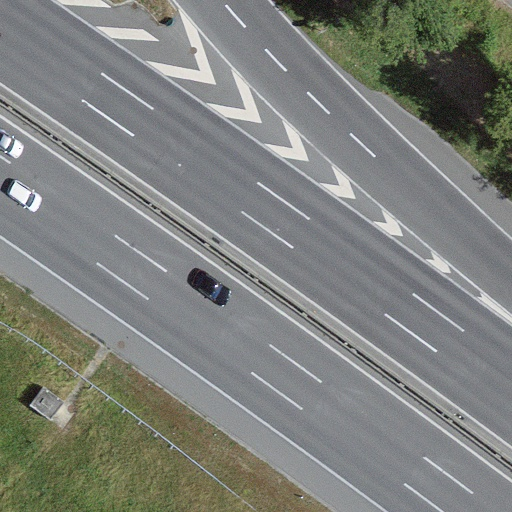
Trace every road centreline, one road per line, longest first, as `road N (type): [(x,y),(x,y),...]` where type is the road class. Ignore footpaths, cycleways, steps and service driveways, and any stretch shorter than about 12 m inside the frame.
road 1 (motorway): [(511,387),(0,25)]
road 2 (motorway): [(0,177),(470,511)]
road 3 (motorway): [(511,297),(221,0)]
